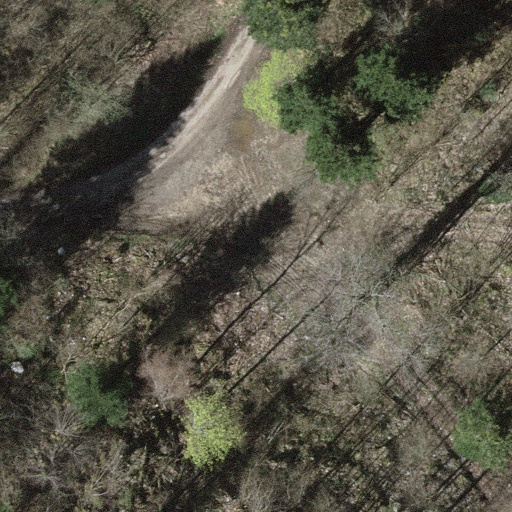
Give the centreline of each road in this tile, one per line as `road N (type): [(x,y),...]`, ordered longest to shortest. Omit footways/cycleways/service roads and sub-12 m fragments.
road 1 (track): [(139,163),(198,236),(281,273),(391,354),(507,511)]
road 2 (track): [(264,0),(187,117),(139,163),(68,188),(0,192)]
